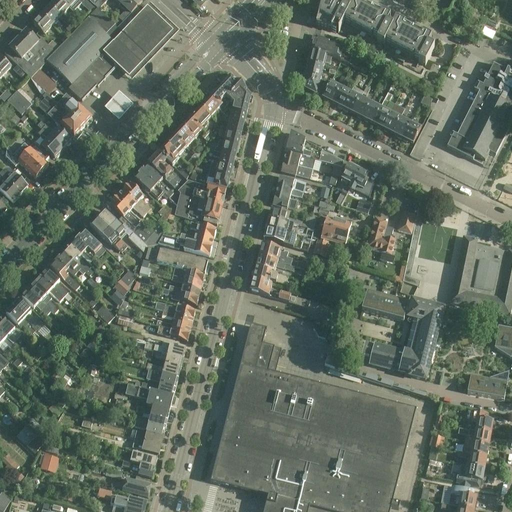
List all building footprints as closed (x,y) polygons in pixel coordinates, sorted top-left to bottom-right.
[(61,19),(69,10),(58,0),(57,0),(50,8),(61,19)] [(77,0),(58,0),(69,10),(73,14),(82,5),(84,7),(88,3),(84,0),(78,0),(78,1),(77,0)] [(100,0),(94,7),(98,10),(99,11),(108,2),(106,0),(100,0)] [(117,18),(112,24),(116,28),(121,22),(123,24),(142,4),(138,0),(127,0),(122,6),(127,11),(119,19),(117,18)] [(323,0),(319,19),(316,29),(331,32),(331,33),(335,26),(338,28),(341,23),(343,24),(344,23),(353,27),(354,25),(370,34),(370,35),(379,40),(377,43),(384,47),(386,44),(395,48),(396,46),(412,55),(411,56),(420,61),(418,64),(425,68),(434,50),(428,47),(432,40),(396,22),(392,28),(387,26),(390,19),(355,1),(349,11),(344,8),(348,0),(323,0)] [(440,17),(438,21),(440,25),(443,26),(446,28),(447,30),(450,30),(452,30),(453,33),(459,33),(463,32),(466,31),(469,29),(476,28),(479,26),(479,23),(481,18),(481,14),(480,10),(479,8),(476,4),(476,2),(472,1),(468,0),(464,1),(458,3),(455,10),(450,16),(446,16),(440,17)] [(16,44),(43,70),(48,64),(70,86),(67,89),(81,104),(98,87),(99,88),(106,81),(106,80),(117,68),(130,80),(174,33),(147,8),(123,35),(116,28),(112,24),(99,11),(98,10),(79,30),(68,42),(59,50),(52,43),(48,47),(42,41),(39,44),(27,32),(16,44)] [(42,17),(53,27),(61,19),(50,8),(42,17)] [(44,36),(53,27),(42,17),(33,25),(44,36)] [(71,35),(75,32),(70,27),(66,31),(71,35)] [(486,28),(481,37),(492,42),(496,33),(486,28)] [(332,59),(338,61),(366,76),(372,66),(319,38),(314,36),(311,47),(313,47),(311,53),(326,58),(331,59),(332,59)] [(32,81),(43,70),(16,44),(5,55),(18,67),(26,75),(32,81)] [(331,59),(326,58),(311,53),(310,60),(308,59),(307,64),(308,64),(308,66),(323,70),(325,65),(330,66),(332,59),(331,59)] [(0,75),(3,79),(12,70),(0,58),(0,75)] [(305,76),(305,79),(320,82),(323,70),(308,66),(307,72),(305,71),(304,76),(305,76)] [(497,157),(511,125),(511,75),(493,66),(482,87),(457,138),(454,136),(447,149),(473,162),(475,157),(486,163),(490,154),(497,157)] [(26,75),(18,67),(14,72),(22,80),(26,75)] [(223,83),(222,83),(224,86),(212,99),(220,106),(226,100),(229,102),(234,97),(233,96),(241,88),(240,86),(237,83),(236,83),(229,76),(228,77),(228,78),(223,83)] [(318,90),(320,82),(305,79),(302,89),(303,90),(303,91),(307,93),(308,92),(321,99),(324,93),(318,90)] [(323,100),(324,101),(324,102),(328,104),(328,103),(333,105),(341,90),(331,84),(323,100)] [(241,88),(233,96),(234,97),(229,102),(235,107),(233,114),(246,117),(248,108),(252,107),(252,106),(253,101),(254,101),(246,93),(246,92),(241,88)] [(350,95),(342,111),(347,114),(348,113),(353,115),(361,100),(363,96),(364,94),(353,89),(350,95)] [(350,95),(341,90),(333,105),(338,108),(338,109),(342,111),(350,95)] [(20,91),(8,103),(22,117),(34,105),(20,91)] [(120,92),(105,108),(120,121),(135,105),(120,92)] [(395,106),(389,104),(392,97),(388,95),(386,99),(383,105),(381,110),(373,125),(378,128),(377,129),(382,132),(383,131),(390,115),(395,106)] [(7,102),(9,100),(4,96),(0,99),(5,104),(7,102)] [(58,106),(84,130),(92,120),(67,96),(58,106)] [(73,141),(84,130),(58,106),(48,97),(44,101),(38,108),(73,141)] [(430,110),(431,100),(425,97),(421,106),(430,110)] [(224,116),(227,112),(220,106),(212,99),(205,105),(201,109),(212,119),(220,111),(224,116)] [(370,105),(361,100),(353,115),(358,118),(357,119),(362,121),(370,105)] [(368,123),(373,125),(381,110),(370,105),(362,121),(368,124),(368,123)] [(390,115),(383,131),(382,132),(388,134),(388,133),(392,136),(401,120),(403,115),(405,112),(395,106),(390,115)] [(407,108),(405,112),(403,115),(408,117),(411,110),(407,108)] [(201,130),(212,119),(201,109),(196,113),(197,114),(191,121),(203,133),(203,132),(201,130)] [(246,122),(245,122),(246,117),(233,114),(232,114),(229,123),(245,127),(246,122)] [(11,122),(16,126),(21,121),(16,117),(11,122)] [(410,125),(401,120),(392,136),(398,138),(397,140),(402,142),(410,125)] [(195,141),(203,133),(191,121),(187,125),(186,124),(182,129),(195,141)] [(241,137),(242,132),(244,133),(245,127),(229,123),(228,129),(221,128),(220,132),(241,137)] [(42,132),(63,151),(71,143),(58,130),(54,135),(42,124),(38,128),(42,132)] [(410,125),(402,142),(408,145),(408,144),(413,146),(421,130),(410,125)] [(179,134),(175,138),(187,149),(195,141),(182,129),(178,133),(179,134)] [(55,160),(63,151),(42,132),(38,136),(46,143),(42,148),(55,160)] [(239,143),(241,137),(240,137),(220,132),(217,132),(216,134),(219,136),(219,137),(225,139),(223,145),(238,149),(239,149),(241,143),(239,143)] [(344,164),(291,137),(286,156),(312,163),(315,163),(319,164),(334,168),(342,170),(344,164)] [(179,158),(187,149),(175,138),(171,142),(170,141),(166,145),(179,158)] [(19,151),(19,152),(43,174),(49,166),(46,163),(50,159),(34,144),(30,150),(25,145),(19,151)] [(214,154),(236,159),(237,154),(238,154),(239,149),(238,149),(223,145),(219,144),(217,150),(216,149),(214,154)] [(159,155),(168,163),(172,168),(177,163),(175,162),(179,158),(166,145),(162,149),(163,150),(159,155)] [(43,174),(19,152),(19,151),(14,157),(7,151),(6,159),(15,169),(19,165),(36,181),(43,174)] [(234,164),(236,159),(214,154),(213,158),(220,160),(218,166),(234,170),(235,165),(234,164)] [(150,163),(150,164),(149,166),(178,194),(181,190),(177,186),(181,182),(173,175),(175,173),(171,169),(169,171),(165,167),(168,163),(159,155),(155,159),(154,158),(150,163)] [(315,163),(312,163),(286,156),(284,165),(299,169),(312,173),(315,163)] [(230,180),(231,175),(232,175),(234,170),(233,170),(218,166),(212,165),(209,175),(230,180)] [(312,173),(299,169),(284,165),(281,175),(310,183),(312,173)] [(342,182),(352,187),(359,172),(356,170),(356,168),(352,166),(350,168),(350,167),(342,182)] [(175,198),(170,193),(161,184),(163,182),(147,167),(141,174),(165,196),(171,202),(175,198)] [(342,170),(334,168),(332,177),(337,179),(340,179),(342,170)] [(29,188),(16,176),(12,173),(11,172),(10,171),(9,171),(8,171),(6,171),(6,172),(5,172),(4,173),(3,173),(0,177),(21,196),(29,188)] [(362,174),(359,172),(352,187),(350,191),(354,194),(357,189),(363,192),(368,184),(365,182),(368,177),(367,177),(367,174),(364,172),(362,174)] [(138,173),(134,176),(135,180),(159,202),(165,196),(141,174),(138,173)] [(227,191),(228,190),(229,190),(230,185),(229,184),(230,180),(209,175),(208,179),(214,181),(213,188),(227,191)] [(0,192),(14,205),(21,196),(0,177),(0,176),(0,192)] [(329,187),(335,188),(337,179),(332,177),(329,187)] [(280,179),(278,189),(304,196),(306,186),(280,179)] [(219,225),(223,208),(193,200),(195,193),(197,185),(189,183),(181,190),(178,194),(180,196),(176,212),(175,218),(218,229),(219,225)] [(133,184),(131,185),(129,187),(124,191),(124,192),(148,214),(152,210),(142,201),(144,198),(140,194),(142,192),(133,184)] [(197,185),(195,193),(193,200),(223,208),(225,200),(227,200),(228,195),(227,194),(227,193),(197,185)] [(511,187),(506,185),(503,191),(504,191),(511,194),(511,187)] [(302,201),(304,196),(278,189),(275,198),(290,203),(291,198),(302,201)] [(144,218),(148,214),(124,192),(117,199),(131,212),(134,209),(144,218)] [(290,203),(275,198),(273,208),(288,212),(289,208),(300,211),(300,210),(305,212),(307,207),(290,203)] [(131,212),(117,199),(112,204),(111,206),(124,218),(120,222),(134,235),(135,236),(145,245),(154,235),(150,231),(147,228),(143,232),(140,229),(138,231),(135,229),(139,224),(129,214),(131,212)] [(356,214),(368,217),(371,206),(360,203),(356,214)] [(411,278),(416,257),(423,223),(426,206),(420,205),(405,276),(411,278)] [(319,215),(328,217),(329,211),(334,213),(335,207),(328,206),(327,211),(320,209),(319,215)] [(166,212),(163,210),(158,214),(162,218),(158,223),(164,229),(171,217),(166,212)] [(171,217),(175,218),(176,212),(168,210),(166,212),(171,217)] [(272,212),(269,222),(314,234),(316,228),(318,221),(307,218),(305,225),(289,221),(290,216),(272,212)] [(104,213),(98,219),(119,240),(126,233),(104,213)] [(416,217),(403,214),(398,232),(412,236),(416,217)] [(125,246),(119,240),(98,219),(91,227),(112,247),(114,246),(120,252),(125,246)] [(327,220),(324,230),(324,231),(349,237),(352,226),(327,220)] [(376,220),(368,250),(383,254),(383,255),(392,257),(396,243),(392,242),(393,239),(392,239),(394,231),(387,229),(388,224),(376,220)] [(313,239),(314,234),(269,222),(267,231),(312,243),(313,239)] [(158,223),(150,231),(154,235),(158,238),(164,229),(158,223)] [(196,235),(215,240),(217,233),(216,233),(217,231),(191,224),(190,230),(197,232),(196,235)] [(316,228),(314,234),(313,239),(320,241),(322,230),(316,228)] [(309,254),(312,243),(267,231),(264,241),(284,247),(283,248),(309,254)] [(349,237),(324,231),(321,241),(320,241),(315,257),(326,260),(330,244),(346,248),(349,237)] [(95,256),(99,260),(106,252),(85,233),(78,240),(95,256)] [(144,254),(147,247),(145,245),(135,236),(134,235),(129,240),(144,254)] [(215,241),(215,240),(196,235),(196,239),(182,235),(181,239),(178,238),(178,241),(213,249),(212,249),(214,241),(215,241)] [(213,249),(178,241),(163,237),(158,246),(179,251),(180,247),(185,248),(184,252),(210,259),(211,255),(212,256),(213,251),(212,250),(213,249)] [(464,239),(450,305),(465,308),(510,318),(511,308),(511,253),(509,253),(509,255),(477,247),(478,242),(464,239)] [(102,263),(99,260),(95,256),(78,240),(71,247),(82,258),(85,255),(97,267),(102,263)] [(71,247),(65,254),(81,270),(88,276),(92,272),(80,260),(82,258),(71,247)] [(263,247),(262,249),(260,250),(259,254),(261,256),(260,258),(286,266),(292,267),(293,261),(287,259),(289,254),(263,247)] [(188,272),(206,277),(209,265),(150,250),(146,263),(148,263),(176,270),(183,272),(184,270),(188,272)] [(74,277),(81,270),(65,254),(58,262),(69,272),(74,277)] [(286,266),(260,258),(259,263),(257,263),(256,268),(257,269),(257,270),(275,275),(277,266),(280,267),(279,269),(294,272),(295,268),(292,267),(286,266)] [(311,273),(314,261),(304,258),(303,264),(299,263),(297,269),(311,273)] [(66,275),(69,272),(58,262),(51,269),(75,291),(79,287),(66,275)] [(150,270),(142,268),(140,275),(148,277),(150,270)] [(174,276),(204,284),(206,277),(188,272),(184,270),(183,272),(176,270),(175,273),(174,276)] [(257,270),(256,275),(255,275),(253,276),(252,279),(254,281),(254,282),(272,287),(273,286),(270,285),(270,282),(287,286),(289,279),(275,275),(257,270)] [(48,272),(42,278),(65,299),(69,294),(59,284),(60,283),(48,272)] [(122,281),(129,288),(133,283),(137,280),(134,277),(130,273),(122,281)] [(203,286),(204,284),(174,276),(172,283),(178,284),(185,285),(184,287),(202,292),(203,286)] [(421,282),(411,278),(405,276),(404,283),(405,283),(420,288),(421,282)] [(61,303),(65,299),(42,278),(36,285),(48,297),(51,294),(61,303)] [(149,287),(151,281),(142,278),(140,285),(149,287)] [(91,280),(87,284),(96,292),(100,289),(91,280)] [(118,291),(125,298),(132,291),(129,288),(122,281),(115,288),(118,291)] [(254,282),(253,284),(252,284),(251,290),(252,290),(251,294),(260,296),(305,309),(307,302),(281,295),(271,293),(272,287),(254,282)] [(52,300),(48,297),(36,285),(30,291),(52,313),(56,308),(50,302),(52,300)] [(200,300),(202,292),(184,287),(183,291),(171,287),(170,292),(200,300)] [(48,317),(52,313),(30,291),(22,299),(35,311),(38,307),(48,317)] [(200,300),(170,292),(164,291),(163,296),(181,300),(180,304),(198,308),(200,300)] [(332,291),(329,300),(339,303),(342,294),(332,291)] [(362,312),(376,316),(381,295),(367,291),(362,312)] [(118,292),(111,300),(120,308),(126,299),(118,292)] [(390,320),(395,299),(381,295),(376,316),(387,319),(390,320)] [(99,302),(95,299),(89,305),(93,309),(99,302)] [(409,302),(395,299),(390,320),(404,323),(406,315),(407,312),(409,303),(409,302)] [(32,314),(19,302),(13,309),(26,321),(24,322),(33,331),(36,333),(38,331),(40,333),(45,327),(36,318),(35,319),(31,315),(32,314)] [(409,303),(407,312),(406,315),(409,316),(409,319),(418,322),(417,327),(411,352),(406,348),(404,350),(405,354),(405,355),(398,353),(399,352),(398,352),(398,351),(397,353),(391,351),(391,350),(390,350),(390,351),(383,349),(383,348),(382,348),(382,349),(375,347),(366,345),(361,363),(371,365),(371,366),(377,368),(377,369),(378,369),(378,368),(385,370),(385,371),(386,371),(386,370),(393,371),(392,373),(393,373),(394,372),(400,373),(400,374),(405,375),(404,377),(426,382),(444,311),(413,303),(412,304),(409,303)] [(156,311),(164,313),(195,321),(197,313),(179,308),(178,311),(166,308),(166,306),(158,304),(156,311)] [(103,306),(97,313),(109,325),(116,318),(103,306)] [(26,321),(13,309),(6,316),(19,328),(21,326),(29,334),(33,331),(24,322),(26,321)] [(126,311),(120,309),(118,315),(132,319),(134,313),(126,311)] [(195,321),(164,313),(163,318),(175,321),(175,323),(192,328),(194,321),(195,321)] [(118,325),(131,328),(133,321),(120,317),(118,325)] [(0,332),(7,340),(12,344),(13,345),(22,336),(3,319),(3,320),(0,320),(0,332)] [(190,335),(192,328),(175,323),(174,327),(158,322),(157,327),(160,328),(191,336),(190,335)] [(317,322),(315,328),(322,338),(328,340),(331,326),(317,322)] [(103,335),(107,330),(102,326),(98,330),(103,335)] [(111,326),(110,333),(119,335),(121,328),(111,326)] [(188,344),(191,336),(160,328),(158,336),(188,344)] [(211,484),(215,485),(268,499),(264,511),(390,511),(391,509),(399,511),(400,508),(400,506),(393,504),(417,412),(269,374),(276,349),(263,346),(267,332),(252,328),(251,331),(251,332),(234,396),(229,416),(211,484)] [(511,361),(511,359),(511,332),(498,330),(495,349),(511,361)] [(12,344),(7,340),(0,332),(0,349),(4,353),(9,348),(12,351),(16,347),(13,345),(12,344)] [(89,346),(95,352),(100,347),(94,341),(89,346)] [(152,352),(184,360),(187,351),(163,345),(162,350),(147,346),(145,350),(152,352)] [(111,351),(101,348),(99,357),(109,359),(111,351)] [(91,366),(95,358),(87,350),(81,357),(91,366)] [(182,369),(184,360),(152,352),(151,357),(167,361),(166,365),(182,369)] [(0,366),(4,370),(9,364),(0,355),(0,366)] [(328,358),(325,368),(332,363),(333,360),(328,358)] [(23,364),(18,360),(13,365),(18,369),(23,364)] [(332,363),(325,368),(334,371),(336,364),(332,363)] [(182,369),(166,365),(165,369),(148,365),(147,371),(149,371),(154,372),(179,379),(182,369)] [(94,378),(97,369),(90,367),(88,376),(94,378)] [(29,369),(23,375),(28,379),(33,373),(29,369)] [(161,385),(177,389),(179,379),(154,372),(152,378),(148,377),(147,381),(161,385)] [(486,399),(504,402),(509,374),(489,380),(486,399)] [(489,380),(471,377),(467,395),(486,399),(489,380)] [(24,379),(20,383),(27,389),(31,385),(24,379)] [(174,398),(177,389),(161,385),(160,389),(136,383),(135,388),(149,392),(174,398)] [(147,408),(153,409),(152,413),(138,409),(137,414),(144,416),(151,418),(168,422),(174,398),(149,392),(135,388),(130,387),(127,396),(148,402),(147,408)] [(63,409),(66,404),(60,399),(56,404),(63,409)] [(56,408),(51,414),(58,420),(63,414),(56,408)] [(494,423),(485,422),(486,416),(476,414),(475,420),(478,421),(476,433),(491,435),(494,423)] [(136,423),(166,431),(168,422),(151,418),(144,416),(143,420),(137,418),(136,423)] [(82,428),(91,430),(93,422),(85,420),(85,421),(84,421),(82,428)] [(164,440),(166,431),(136,423),(135,428),(148,431),(147,435),(164,440)] [(27,445),(36,436),(27,427),(18,437),(27,445)] [(162,448),(164,440),(147,435),(133,431),(131,440),(136,441),(162,448)] [(489,447),(491,435),(476,433),(469,431),(468,437),(466,437),(465,443),(473,445),(489,447)] [(53,442),(64,445),(66,437),(55,434),(53,442)] [(35,455),(44,446),(36,439),(28,448),(35,455)] [(434,439),(432,449),(442,452),(444,442),(434,439)] [(133,450),(159,457),(162,448),(136,441),(133,450)] [(463,455),(471,456),(487,459),(489,447),(473,445),(465,443),(463,455)] [(58,456),(60,447),(48,444),(46,452),(58,456)] [(2,463),(13,474),(20,467),(8,456),(2,463)] [(487,459),(471,456),(469,468),(485,471),(487,459)] [(49,474),(54,459),(45,457),(41,472),(49,474)] [(132,458),(130,464),(155,470),(156,467),(157,467),(158,461),(144,457),(142,461),(132,458)] [(154,473),(155,470),(130,464),(124,462),(123,467),(132,470),(130,474),(153,480),(155,474),(154,473)] [(484,477),(485,471),(469,468),(461,467),(459,478),(461,479),(460,485),(470,487),(471,481),(483,483),(483,482),(485,482),(486,478),(484,477)] [(122,474),(108,471),(106,476),(121,480),(122,474)] [(126,481),(123,493),(148,500),(151,487),(126,481)] [(449,506),(459,508),(474,511),(477,499),(474,499),(475,493),(469,491),(469,489),(459,487),(459,490),(452,488),(449,506)] [(113,492),(102,490),(100,497),(111,500),(113,492)] [(421,501),(427,502),(429,491),(423,490),(421,501)] [(5,511),(11,503),(2,494),(0,497),(0,511),(5,511)] [(115,508),(130,511),(144,511),(147,505),(129,501),(128,504),(116,501),(115,508)]
